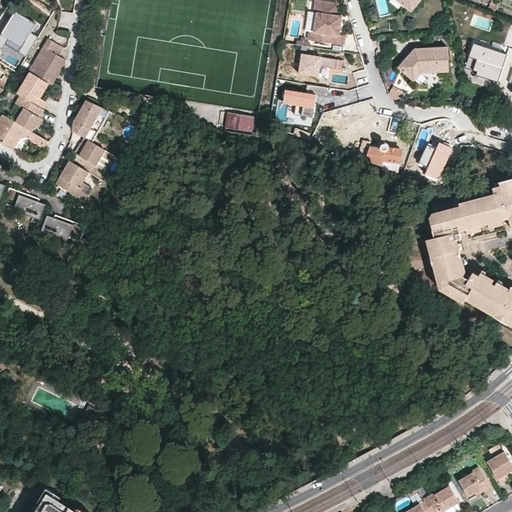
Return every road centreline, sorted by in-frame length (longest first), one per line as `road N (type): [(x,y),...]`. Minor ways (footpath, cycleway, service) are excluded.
road 1 (residential): [(511,147),(474,134),(453,110),(420,113),(382,102),(351,0)]
road 2 (residential): [(484,394),(267,511)]
road 3 (residential): [(0,150),(32,168),(54,159),(84,0)]
